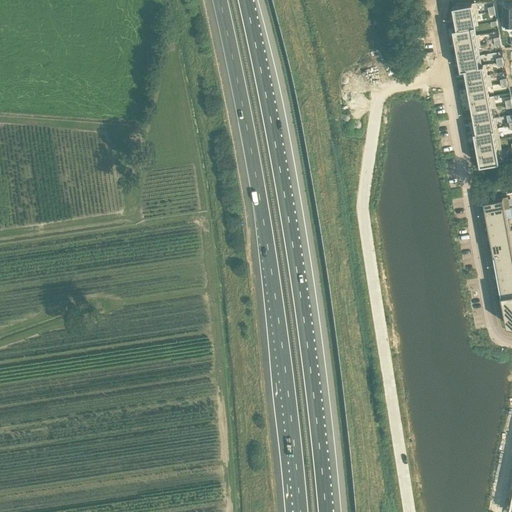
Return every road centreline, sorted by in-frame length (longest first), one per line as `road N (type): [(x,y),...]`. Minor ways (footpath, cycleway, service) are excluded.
road 1 (motorway): [(324,511),(299,292),(244,0)]
road 2 (motorway): [(221,0),(263,222),(301,511)]
road 3 (residential): [(409,511),(363,210),(381,91),(439,83)]
road 4 (residential): [(439,83),(485,339),(511,344)]
